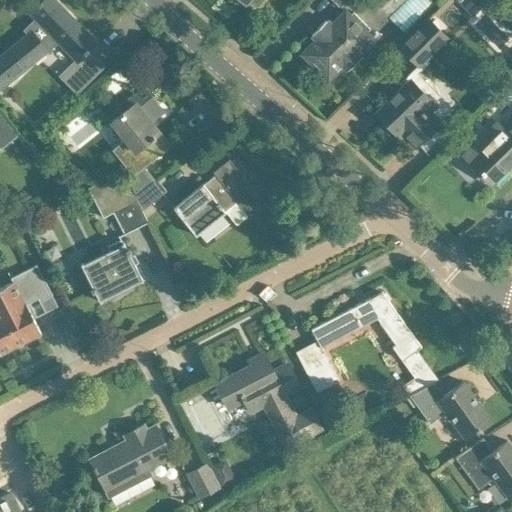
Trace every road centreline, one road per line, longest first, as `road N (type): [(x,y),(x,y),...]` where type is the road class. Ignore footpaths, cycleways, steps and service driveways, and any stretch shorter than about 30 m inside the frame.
road 1 (residential): [(0,416),(392,219)]
road 2 (residential): [(392,219),(158,0)]
road 3 (residential): [(511,289),(458,277),(392,219)]
